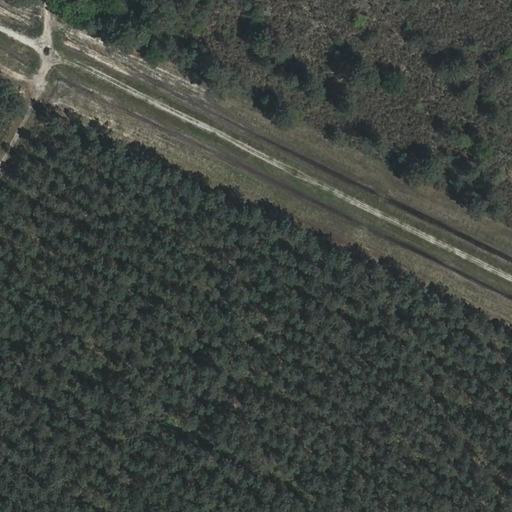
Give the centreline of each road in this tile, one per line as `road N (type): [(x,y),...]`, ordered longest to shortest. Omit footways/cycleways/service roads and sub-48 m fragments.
road 1 (track): [(511,277),(0,23)]
road 2 (track): [(0,169),(39,98),(51,49),(50,0)]
